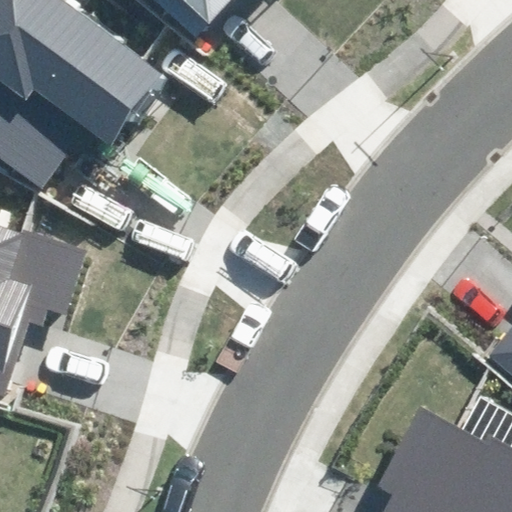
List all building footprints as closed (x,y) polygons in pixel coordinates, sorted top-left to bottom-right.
[(187,63),(95,0),(2,0),(0,4),(0,55),(16,67),(0,90),(0,139),(66,185),(107,126),(132,143),(187,63)] [(215,0),(237,18),(252,0),(215,0)] [(45,219),(0,203),(0,353),(22,361),(52,271),(29,263),(45,219)] [(511,324),(491,349),(511,366),(511,324)] [(511,511),(511,442),(430,399),(388,478),(405,486),(390,511),(511,511)]
